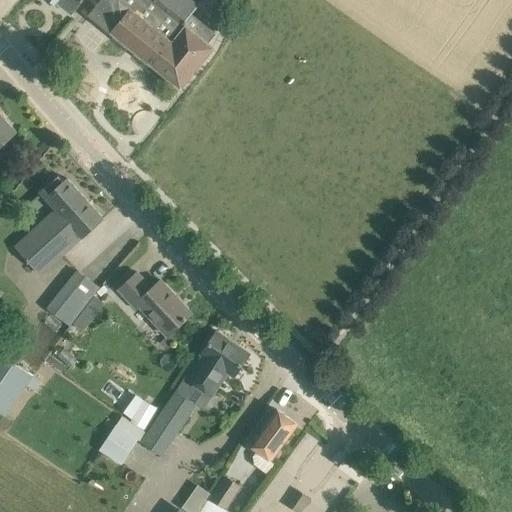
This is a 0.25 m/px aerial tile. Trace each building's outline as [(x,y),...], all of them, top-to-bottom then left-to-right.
[(54,0),(73,14),(83,0),(54,0)] [(101,0),(90,14),(114,34),(111,38),(125,50),(129,45),(135,51),(132,55),(147,68),(151,63),(181,87),(213,48),(208,45),(217,34),(193,13),(203,0),(101,0)] [(0,146),(17,131),(0,113),(0,146)] [(43,273),(89,231),(104,218),(68,178),(64,181),(59,175),(40,192),(61,214),(57,217),(54,213),(18,245),(43,273)] [(67,322),(70,325),(100,288),(79,271),(49,308),(52,310),(50,313),(64,324),(67,322)] [(169,335),(178,327),(192,314),(161,279),(152,287),(138,271),(119,288),(131,301),(134,297),(169,335)] [(85,310),(75,323),(82,329),(93,316),(85,310)] [(236,375),(240,370),(251,353),(217,330),(202,353),(205,355),(190,378),(188,376),(149,433),(124,416),(101,449),(122,464),(140,439),(144,441),(163,454),(198,404),(196,403),(206,389),(213,394),(229,371),(236,375)] [(0,352),(0,410),(7,416),(13,406),(17,409),(21,404),(17,401),(28,385),(35,390),(42,380),(1,352),(0,352)] [(280,448),(286,440),(298,424),(278,409),(261,432),(253,444),(271,457),(279,447),(280,448)] [(231,511),(227,509),(242,486),(226,476),(212,498),(203,511),(231,511)]
